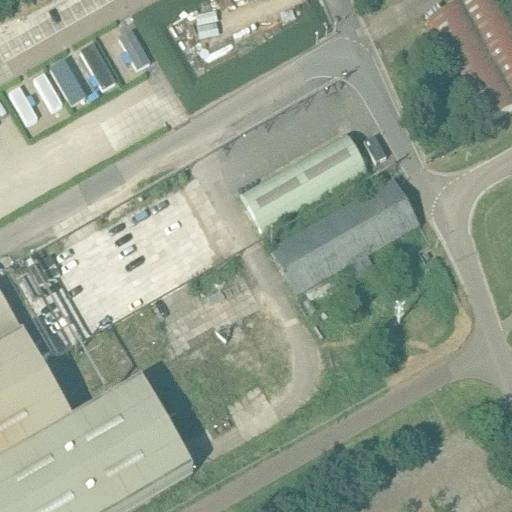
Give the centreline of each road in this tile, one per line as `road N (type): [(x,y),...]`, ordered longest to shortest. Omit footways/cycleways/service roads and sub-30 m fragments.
road 1 (unclassified): [(200,511),(491,347)]
road 2 (unclassified): [(491,347),(453,204),(465,187),(511,160)]
